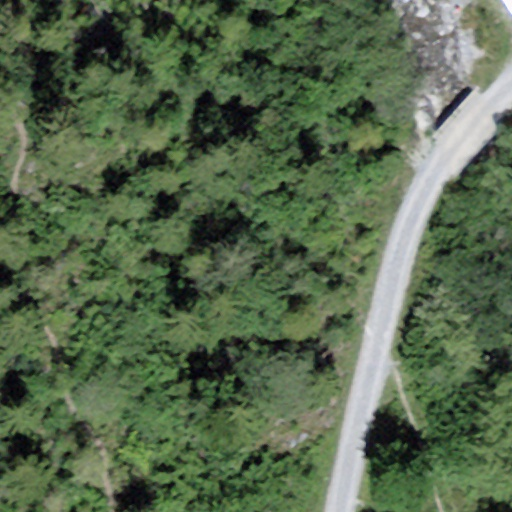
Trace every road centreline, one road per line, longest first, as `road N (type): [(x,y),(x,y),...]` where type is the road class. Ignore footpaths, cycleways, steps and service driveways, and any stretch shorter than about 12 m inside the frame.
road 1 (track): [(511,76),(428,159),(400,242),(346,511)]
road 2 (track): [(125,511),(0,201)]
